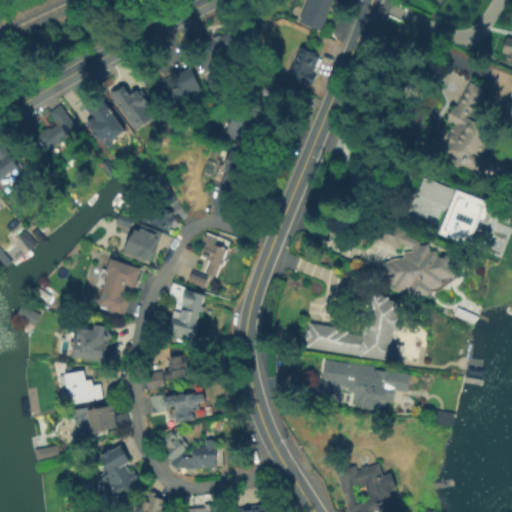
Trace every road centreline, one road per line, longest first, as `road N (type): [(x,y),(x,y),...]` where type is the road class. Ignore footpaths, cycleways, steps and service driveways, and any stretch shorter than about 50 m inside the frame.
road 1 (secondary): [(313,511),(261,423),(242,336),(270,238),(368,0)]
road 2 (residential): [(270,238),(210,219),(186,226),(140,338),(134,379),(150,459),(174,486),(259,477),(280,460)]
road 3 (secondary): [(206,0),(0,114)]
